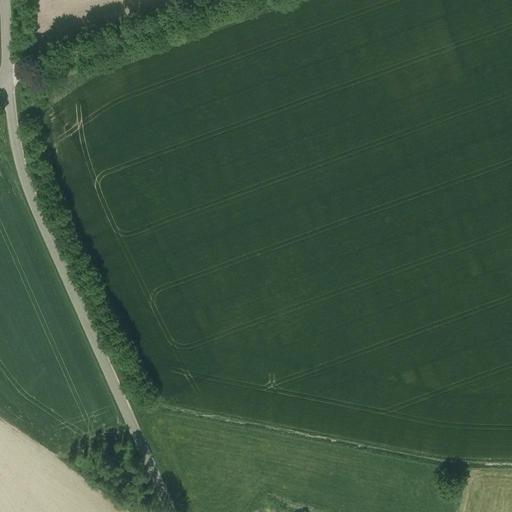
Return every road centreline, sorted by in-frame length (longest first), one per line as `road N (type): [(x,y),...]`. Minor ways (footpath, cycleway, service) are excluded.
road 1 (unclassified): [(170,511),(21,169),(6,88)]
road 2 (unclassified): [(5,78),(226,0)]
